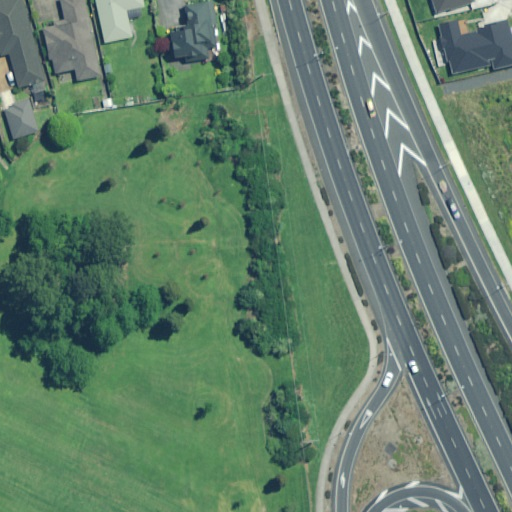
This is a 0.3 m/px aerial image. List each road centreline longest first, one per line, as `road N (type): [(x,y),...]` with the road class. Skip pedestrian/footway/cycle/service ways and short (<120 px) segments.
road 1 (primary): [(333,0),(403,220),(511,466)]
road 2 (primary): [(362,0),(511,323)]
road 3 (primary): [(404,332),(290,0)]
road 4 (primary): [(487,511),(404,332)]
road 5 (primary): [(342,511),(350,454),(404,332)]
